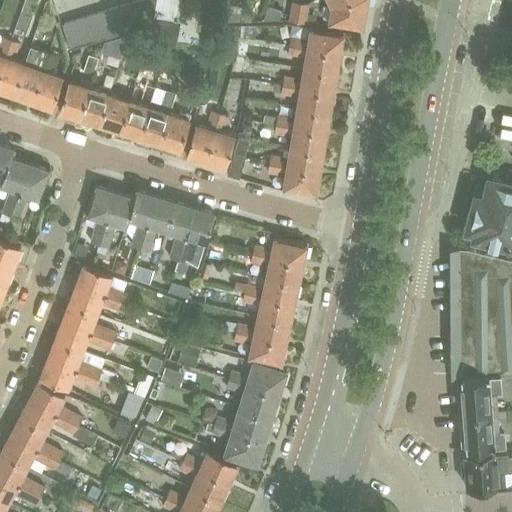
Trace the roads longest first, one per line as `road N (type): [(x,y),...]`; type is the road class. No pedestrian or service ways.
road 1 (primary): [(356,454),(398,291),(451,0)]
road 2 (residential): [(360,233),(84,153)]
road 3 (residential): [(84,153),(0,376)]
road 4 (primary): [(400,0),(360,233)]
road 5 (primary): [(360,233),(311,440)]
